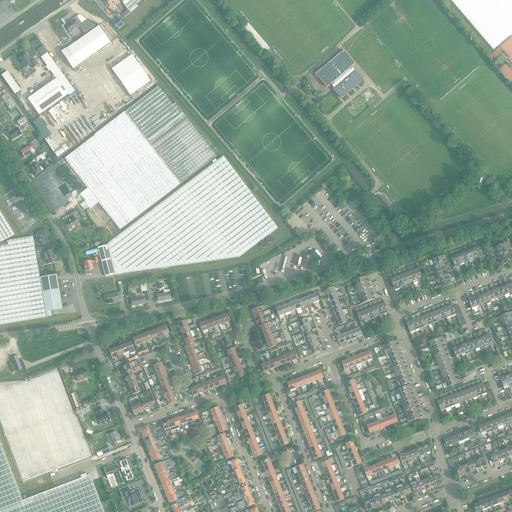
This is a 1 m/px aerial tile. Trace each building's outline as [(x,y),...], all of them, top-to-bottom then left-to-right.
[(123,0),(122,2),(128,11),(140,0),(123,0)] [(511,0),(450,0),(456,7),(493,49),(511,32),(511,0)] [(74,20),(64,26),(69,33),(78,27),(79,26),(79,25),(81,23),(77,16),(76,16),(73,19),(74,20)] [(113,23),(119,29),(124,25),(118,18),(113,23)] [(99,26),(76,41),(66,49),(62,52),(73,68),(77,65),(77,66),(110,42),(99,26)] [(43,46),(38,50),(42,56),(47,52),(43,46)] [(322,70),(316,75),(322,82),(320,83),(322,85),(324,84),(327,88),(330,84),(334,88),(333,89),(341,98),(346,94),(347,93),(356,85),(358,84),(363,80),(355,70),(354,71),(351,67),(355,64),(344,51),(339,55),(338,57),(331,63),(329,64),(322,70)] [(19,59),(21,62),(21,63),(22,65),(23,65),(25,67),(29,65),(30,65),(33,69),(38,65),(35,60),(32,62),(26,54),(24,55),(23,55),(22,55),(21,56),(21,57),(19,59)] [(132,55),(112,69),(130,96),(150,82),(132,55)] [(393,79),(398,85),(404,81),(399,75),(393,79)] [(68,95),(56,78),(27,99),(39,115),(68,95)] [(83,202),(88,208),(89,209),(98,202),(119,230),(216,156),(198,132),(175,103),(172,105),(158,86),(125,112),(125,111),(94,135),(95,135),(64,158),(87,189),(80,194),(85,201),(83,202)] [(6,94),(1,97),(6,105),(5,106),(8,110),(10,110),(10,111),(16,107),(6,94)] [(23,117),(17,121),(20,127),(27,122),(23,117)] [(22,134),(18,127),(8,133),(12,140),(22,134)] [(36,140),(30,144),(31,146),(33,149),(33,150),(39,146),(36,140)] [(31,146),(21,152),(24,157),(31,153),(34,151),(33,150),(33,149),(31,146)] [(37,162),(41,160),(42,161),(46,158),(45,157),(47,156),(45,152),(35,158),(37,162)] [(107,244),(107,245),(114,274),(115,275),(146,270),(192,264),(224,259),(239,257),(277,228),(249,190),(224,157),(223,156),(193,179),(107,244)] [(41,172),(36,163),(30,166),(35,175),(41,172)] [(84,211),(88,208),(83,202),(80,205),(84,211)] [(79,206),(77,208),(83,217),(85,216),(79,206)] [(73,218),(66,223),(70,230),(78,225),(75,221),(77,220),(73,214),(77,212),(74,209),(68,213),(70,217),(71,216),(73,218)] [(0,324),(46,317),(39,277),(33,237),(8,241),(9,245),(0,246),(0,242),(16,235),(10,227),(0,210),(0,324)] [(383,240),(389,237),(385,231),(380,234),(383,240)] [(495,248),(497,251),(497,252),(507,248),(506,248),(506,245),(509,244),(508,242),(495,247),(494,247),(494,249),(495,248)] [(472,244),(473,248),(477,257),(478,259),(479,258),(479,257),(482,255),(478,246),(476,247),(474,243),(472,244)] [(105,277),(114,274),(107,245),(97,248),(105,277)] [(467,246),(469,250),(473,260),(475,260),(474,258),(477,257),(473,248),(471,249),(470,245),(467,246)] [(510,246),(506,248),(507,248),(497,252),(497,251),(495,252),(496,253),(497,253),(498,256),(508,252),(507,250),(511,248),(510,246)] [(463,248),(464,251),(468,261),(469,262),(473,260),(469,250),(467,250),(465,247),(463,248)] [(458,249),(460,253),(464,262),(464,264),(466,263),(465,262),(468,261),(464,251),(462,252),(461,249),(458,249)] [(46,265),(55,262),(53,250),(43,252),(46,265)] [(454,251),(455,255),(459,266),(461,265),(460,264),(464,262),(460,253),(458,254),(456,250),(454,251)] [(511,251),(508,252),(498,256),(497,256),(498,258),(499,257),(500,261),(510,257),(509,255),(511,253),(511,251)] [(455,268),(459,266),(455,255),(453,256),(451,252),(449,253),(454,266),(455,268)] [(432,261),(433,264),(433,265),(442,261),(441,259),(445,257),(444,255),(431,260),(430,261),(430,262),(432,261)] [(511,255),(510,257),(500,261),(499,261),(500,262),(501,262),(502,265),(511,262),(511,259),(511,258),(511,255)] [(94,263),(98,262),(97,257),(93,258),(93,260),(83,262),(85,271),(93,269),(92,263),(94,263)] [(434,266),(435,269),(444,266),(443,263),(447,262),(446,260),(442,261),(433,265),(433,264),(432,265),(432,266),(434,266)] [(436,275),(437,275),(437,274),(446,270),(445,268),(449,266),(448,264),(444,266),(435,269),(433,269),(436,275)] [(412,266),(413,270),(417,281),(419,280),(418,279),(421,278),(418,269),(415,270),(414,266),(412,266)] [(407,268),(409,272),(412,281),(413,281),(413,283),(417,281),(418,281),(417,281),(413,270),(411,271),(409,267),(407,268)] [(404,274),(408,283),(408,285),(410,284),(409,282),(412,281),(409,272),(406,273),(405,269),(403,270),(404,274)] [(437,275),(439,278),(448,275),(447,272),(451,271),(450,269),(446,270),(437,274),(437,275)] [(398,272),(400,276),(403,285),(404,286),(405,286),(404,284),(408,283),(404,274),(402,275),(400,271),(398,272)] [(394,273),(395,277),(399,288),(400,288),(400,286),(403,285),(400,276),(397,277),(396,273),(394,273)] [(439,278),(440,283),(450,279),(449,277),(453,275),(452,273),(448,275),(439,278)] [(389,275),(389,276),(391,279),(392,282),(393,284),(394,287),(395,290),(399,288),(395,277),(393,278),(391,274),(389,275)] [(57,275),(39,277),(46,317),(52,316),(51,311),(62,309),(61,299),(62,299),(61,291),(61,281),(60,281),(60,283),(58,283),(57,276),(57,275)] [(354,280),(356,285),(365,281),(364,279),(368,277),(367,275),(354,280)] [(454,278),(450,279),(440,283),(439,283),(439,284),(441,284),(442,287),(451,284),(451,282),(454,280),(454,278)] [(356,285),(358,289),(367,286),(366,283),(370,282),(369,280),(365,281),(356,285)] [(358,289),(359,294),(369,290),(368,288),(372,286),(371,284),(367,286),(358,289)] [(505,285),(501,287),(504,295),(505,298),(509,296),(509,295),(508,293),(505,285)] [(495,299),(499,297),(496,289),(495,286),(491,288),(491,291),(495,299)] [(328,296),(335,293),(333,287),(326,290),(328,296)] [(359,294),(361,298),(370,295),(369,292),(373,291),(373,289),(369,290),(359,294)] [(486,290),(487,292),(490,302),(491,301),(491,300),(495,299),(491,291),(489,291),(488,289),(486,290)] [(482,294),(485,302),(486,302),(486,303),(490,302),(487,292),(484,293),(484,291),(483,291),(481,292),(482,294)] [(122,292),(120,293),(107,295),(108,303),(119,301),(119,299),(123,299),(122,292)] [(171,293),(157,295),(158,301),(172,299),(171,293)] [(330,301),(337,299),(337,298),(335,293),(328,296),(330,301)] [(374,293),(370,295),(361,298),(363,303),(372,299),(371,297),(375,295),(374,293)] [(311,296),(310,296),(313,303),(319,300),(316,294),(311,296)] [(305,298),(307,305),(308,305),(313,303),(310,296),(305,298)] [(132,306),(146,303),(145,297),(131,299),(132,306)] [(305,298),(299,300),(301,307),(305,306),(305,308),(308,307),(307,305),(305,298)] [(476,306),(473,298),(468,300),(471,308),(472,309),(473,310),(477,308),(476,306)] [(330,301),(333,307),(340,304),(337,299),(330,301)] [(293,302),(293,303),(296,309),(301,307),(299,300),(293,302)] [(378,301),(379,305),(383,314),(384,314),(388,312),(384,303),(382,304),(380,300),(378,301)] [(375,307),(378,316),(379,316),(383,314),(379,305),(377,306),(375,302),(373,303),(375,307)] [(446,303),(447,307),(451,316),(455,314),(455,313),(454,310),(452,307),(452,305),(449,306),(448,302),(446,303)] [(288,305),(287,305),(290,312),(296,309),(293,303),(288,305)] [(335,313),(342,310),(340,304),(333,307),(335,313)] [(375,317),(378,316),(375,307),(373,308),(371,304),(369,304),(370,308),(374,318),(375,317)] [(441,305),(442,308),(446,318),(451,316),(447,307),(444,308),(443,304),(441,305)] [(282,307),(281,307),(284,314),(285,314),(290,312),(287,305),(282,307)] [(364,306),(366,310),(369,319),(370,319),(374,318),(370,308),(368,309),(366,305),(364,306)] [(436,307),(438,310),(442,319),(446,318),(442,308),(440,309),(438,306),(436,307)] [(253,316),(260,313),(258,307),(250,310),(253,316)] [(278,316),(284,314),(281,307),(275,309),(278,316)] [(360,308),(361,312),(365,321),(369,319),(366,310),(364,311),(362,307),(360,308)] [(432,308),(433,312),(434,312),(437,321),(442,319),(438,310),(435,311),(434,308),(432,308)] [(365,321),(361,312),(359,313),(358,309),(355,310),(360,323),(365,321)] [(427,310),(429,314),(433,323),(437,321),(434,312),(433,312),(431,313),(430,309),(427,310)] [(335,313),(337,319),(344,316),(342,310),(335,313)] [(423,312),(424,316),(424,315),(428,325),(433,323),(429,314),(426,315),(425,311),(423,312)] [(222,315),(224,323),(225,323),(230,321),(227,313),(224,315),(222,315)] [(255,321),(255,322),(262,319),(260,313),(253,316),(255,321)] [(418,314),(420,317),(424,327),(428,325),(424,315),(424,316),(422,316),(421,313),(418,314)] [(501,316),(503,321),(511,318),(509,313),(501,316)] [(216,317),(216,318),(219,325),(224,323),(222,315),(216,317)] [(414,315),(415,319),(419,328),(424,327),(420,317),(417,318),(416,315),(414,315)] [(346,322),(344,316),(337,319),(339,324),(346,322)] [(409,317),(411,321),(414,330),(419,328),(415,319),(413,320),(411,316),(409,317)] [(211,319),(210,320),(213,327),(214,327),(219,325),(216,318),(211,319)] [(297,321),(299,327),(309,324),(307,318),(300,320),(297,321)] [(410,332),(414,330),(411,321),(408,322),(407,318),(405,319),(410,332)] [(257,327),(260,326),(265,324),(264,324),(262,319),(255,322),(257,327)] [(178,323),(180,329),(187,326),(185,320),(178,323)] [(206,321),(205,322),(208,329),(209,329),(213,327),(210,320),(206,321)] [(202,331),(208,329),(205,322),(199,324),(202,331)] [(504,330),(505,331),(511,327),(511,322),(504,325),(503,326),(503,327),(503,328),(503,329),(504,330),(505,330),(504,330)] [(262,331),(262,332),(269,329),(269,328),(267,323),(264,324),(265,324),(260,326),(262,331)] [(299,327),(302,333),(311,329),(309,324),(299,327)] [(166,325),(161,327),(164,335),(169,332),(166,325)] [(182,334),(189,332),(189,331),(187,326),(180,329),(182,334)] [(161,327),(155,329),(158,337),(164,335),(161,327)] [(354,331),(356,337),(362,335),(359,328),(354,331)] [(155,329),(149,331),(152,339),(158,337),(155,329)] [(264,337),(272,334),(271,334),(269,329),(262,332),(264,337)] [(302,333),(304,338),(313,335),(311,329),(302,333)] [(192,330),(189,331),(189,332),(182,334),(184,340),(192,337),(191,337),(194,336),(192,330)] [(149,331),(144,333),(147,341),(152,339),(149,331)] [(348,333),(350,339),(351,339),(356,337),(354,331),(348,333)] [(144,333),(139,336),(141,343),(147,341),(144,333)] [(342,335),(345,342),(350,339),(348,333),(342,335)] [(485,336),(488,344),(493,342),(490,334),(487,335),(486,333),(484,333),(485,336)] [(266,343),(274,340),(272,334),(264,337),(266,343)] [(480,335),(481,338),(484,346),(484,347),(489,345),(488,344),(485,336),(482,337),(481,334),(480,335)] [(304,338),(306,344),(315,340),(313,335),(304,338)] [(339,344),(345,342),(342,335),(336,337),(339,344)] [(135,345),(141,343),(139,336),(133,338),(135,345)] [(429,341),(431,346),(440,342),(439,340),(443,339),(442,336),(429,341)] [(475,337),(476,340),(476,339),(479,347),(484,346),(481,338),(478,339),(477,336),(475,337)] [(187,346),(191,344),(194,343),(192,338),(192,337),(184,340),(187,346)] [(470,339),(471,341),(474,349),(479,347),(476,339),(476,340),(473,341),(472,338),(470,339)] [(276,346),(274,340),(266,343),(268,349),(276,346)] [(306,344),(308,350),(317,346),(315,340),(306,344)] [(384,345),(386,349),(395,346),(394,343),(398,342),(397,340),(384,345)] [(465,341),(466,343),(467,343),(470,351),(474,349),(471,341),(468,342),(467,340),(465,341)] [(431,346),(433,350),(442,347),(441,345),(445,343),(444,341),(440,342),(431,346)] [(132,342),(126,344),(130,354),(132,353),(132,350),(135,349),(132,342)] [(470,352),(470,351),(467,343),(466,343),(464,344),(463,342),(461,342),(462,345),(465,353),(466,354),(470,352)] [(456,344),(457,347),(460,355),(465,353),(462,345),(459,346),(458,343),(456,344)] [(126,344),(120,346),(123,353),(124,356),(130,354),(126,344)] [(186,352),(186,353),(194,350),(192,344),(191,344),(187,346),(184,347),(186,352)] [(386,355),(388,354),(397,350),(396,348),(400,346),(399,344),(395,346),(386,349),(384,350),(386,355)] [(433,350),(434,355),(444,351),(443,349),(446,348),(445,345),(442,347),(433,350)] [(455,357),(460,355),(457,347),(454,348),(453,345),(451,346),(455,357)] [(120,346),(115,348),(118,356),(123,353),(120,346)] [(320,352),(317,346),(308,350),(310,355),(313,354),(320,352)] [(112,358),(118,356),(115,348),(109,350),(112,358)] [(228,356),(236,354),(236,353),(234,348),(226,351),(228,356)] [(397,350),(388,354),(389,358),(399,355),(398,352),(402,351),(401,349),(397,350)] [(188,358),(196,355),(194,350),(186,353),(188,358)] [(434,355),(436,360),(446,356),(445,356),(445,354),(448,352),(447,350),(444,351),(434,355)] [(364,354),(363,354),(366,361),(372,359),(369,351),(364,354)] [(290,353),(289,354),(292,361),(297,359),(295,352),(290,353)] [(399,355),(389,358),(391,363),(401,359),(400,357),(404,355),(403,353),(399,355)] [(231,362),(238,359),(236,354),(228,356),(231,362)] [(284,356),(283,356),(286,363),(287,363),(292,361),(289,354),(284,356)] [(358,356),(361,363),(366,361),(363,354),(358,356)] [(449,354),(445,356),(446,356),(436,360),(438,364),(447,360),(446,358),(450,357),(449,354)] [(190,363),(190,364),(198,361),(196,355),(188,358),(190,363)] [(11,362),(9,363),(13,372),(13,373),(16,372),(14,367),(15,367),(17,371),(22,369),(16,356),(11,358),(13,364),(12,362),(11,362)] [(278,358),(280,365),(281,365),(286,363),(283,356),(278,358)] [(353,358),(352,358),(355,365),(356,365),(361,363),(358,356),(353,358)] [(272,360),(275,368),(280,365),(278,358),(272,360)] [(347,360),(350,368),(350,367),(355,365),(352,358),(347,360)] [(405,358),(401,359),(391,363),(393,367),(402,364),(402,361),(405,360),(405,358)] [(233,367),(233,368),(240,365),(238,359),(231,362),(233,367)] [(438,364),(440,369),(449,365),(448,363),(452,361),(451,359),(447,360),(438,364)] [(267,362),(266,362),(269,370),(270,370),(275,368),(272,360),(267,362)] [(344,370),(350,368),(347,360),(341,362),(344,370)] [(193,369),(200,366),(198,361),(190,364),(193,369)] [(158,373),(151,376),(152,379),(153,379),(156,378),(159,377),(159,376),(166,373),(165,369),(163,366),(162,362),(154,365),(156,369),(157,372),(157,373),(158,373)] [(263,372),(269,370),(266,362),(261,365),(263,372)] [(403,364),(402,364),(393,367),(395,372),(404,368),(403,366),(407,364),(406,362),(403,364)] [(453,363),(449,365),(440,369),(442,373),(451,370),(450,368),(454,366),(453,363)] [(131,369),(136,367),(137,367),(136,365),(130,367),(129,364),(121,366),(124,372),(131,369)] [(233,368),(235,373),(242,371),(240,365),(233,368)] [(200,367),(200,366),(193,369),(195,375),(203,372),(200,367)] [(408,367),(404,368),(395,372),(397,377),(406,373),(405,371),(409,369),(408,367)] [(455,368),(451,370),(442,373),(443,378),(453,374),(452,372),(455,371),(455,368)] [(89,377),(86,369),(75,374),(75,373),(71,375),(73,381),(77,380),(78,381),(80,381),(81,381),(83,381),(83,380),(83,379),(84,380),(85,380),(88,379),(88,378),(88,377),(89,377)] [(124,372),(126,378),(133,375),(131,369),(124,372)] [(320,370),(315,372),(318,380),(323,378),(320,370)] [(245,376),(242,371),(235,373),(237,379),(245,376)] [(410,371),(406,373),(397,377),(399,381),(408,378),(407,375),(411,374),(410,371)] [(312,382),(318,380),(315,372),(309,375),(312,382)] [(162,385),(155,387),(156,390),(162,388),(169,385),(170,384),(169,380),(166,373),(159,376),(159,377),(160,380),(161,383),(162,384),(162,385)] [(443,378),(445,382),(455,379),(454,379),(454,377),(457,375),(456,373),(453,374),(443,378)] [(503,386),(508,385),(504,374),(501,375),(499,376),(502,384),(503,386)] [(126,378),(128,383),(135,380),(133,375),(126,378)] [(307,384),(312,382),(309,375),(304,377),(307,384)] [(218,378),(221,385),(224,384),(227,383),(224,376),(218,378)] [(412,376),(408,378),(399,381),(400,384),(400,386),(404,384),(410,382),(409,380),(413,378),(412,376)] [(307,384),(304,377),(298,379),(300,384),(301,386),(307,384)] [(458,377),(454,379),(455,379),(445,382),(446,384),(447,387),(454,384),(456,383),(456,381),(459,380),(458,377)] [(295,389),(301,386),(300,384),(298,379),(292,381),(294,384),(295,389)] [(128,384),(130,389),(138,386),(137,384),(135,380),(128,383),(128,384)] [(348,388),(356,385),(355,384),(353,380),(346,383),(347,384),(348,388)] [(290,391),(295,389),(294,384),(292,381),(287,383),(287,384),(290,391)] [(477,384),(478,386),(482,395),(486,393),(483,384),(482,384),(480,384),(479,381),(476,382),(477,384)] [(202,384),(205,392),(210,390),(211,389),(208,382),(207,382),(202,384)] [(472,384),(473,387),(477,397),(482,395),(478,386),(476,386),(475,384),(474,383),(472,384)] [(196,387),(195,387),(198,394),(199,394),(204,392),(205,392),(202,384),(201,384),(196,387)] [(397,390),(399,394),(408,390),(407,388),(411,387),(410,384),(397,390)] [(467,385),(469,389),(473,399),(477,397),(473,387),(471,388),(470,384),(467,385)] [(162,388),(164,394),(172,391),(169,385),(162,388)] [(350,393),(350,394),(358,391),(358,390),(356,385),(348,388),(350,393)] [(140,392),(138,386),(130,389),(132,395),(140,392)] [(463,387),(464,391),(468,400),(473,399),(469,389),(467,390),(465,386),(463,387)] [(193,396),(198,394),(195,387),(190,389),(193,396)] [(458,389),(460,393),(463,402),(468,400),(464,391),(462,392),(460,388),(458,389)] [(412,389),(408,390),(399,394),(401,399),(410,395),(409,393),(413,391),(412,389)] [(320,393),(322,398),(330,395),(328,390),(320,393)] [(454,391),(455,395),(459,404),(463,402),(460,393),(457,394),(456,390),(454,391)] [(164,394),(166,399),(174,396),(172,391),(164,394)] [(353,399),(360,396),(358,391),(350,394),(353,399)] [(449,393),(451,396),(454,406),(459,404),(455,395),(453,396),(451,392),(449,393)] [(75,393),(71,394),(76,408),(81,406),(79,401),(78,401),(75,393)] [(414,393),(410,395),(401,399),(402,403),(412,400),(411,397),(415,396),(414,393)] [(444,394),(446,398),(450,408),(454,406),(451,396),(448,397),(447,393),(444,394)] [(262,397),(264,402),(271,399),(269,394),(262,397)] [(322,398),(324,404),(332,401),(330,395),(322,398)] [(440,396),(441,400),(445,410),(450,408),(446,398),(444,399),(442,395),(440,396)] [(176,402),(174,396),(166,399),(168,405),(176,402)] [(355,404),(355,405),(362,402),(362,401),(360,396),(353,399),(355,404)] [(151,400),(148,401),(151,409),(157,406),(154,399),(153,397),(150,398),(151,400)] [(441,411),(445,410),(441,400),(439,401),(438,397),(435,398),(441,411)] [(416,398),(412,400),(402,403),(404,408),(414,404),(413,402),(417,400),(416,398)] [(273,405),(271,399),(264,402),(266,408),(273,405)] [(148,401),(142,403),(145,411),(151,409),(148,401)] [(293,403),(295,409),(303,406),(300,401),(293,403)] [(324,404),(327,409),(334,406),(332,401),(324,404)] [(357,410),(364,407),(362,402),(355,405),(357,410)] [(142,403),(137,405),(140,413),(145,411),(142,403)] [(418,403),(414,404),(404,408),(406,413),(415,409),(414,406),(418,405),(418,403)] [(134,415),(140,413),(137,405),(131,408),(134,415)] [(234,408),(237,413),(244,410),(242,405),(234,408)] [(266,408),(268,413),(275,410),(273,405),(266,408)] [(85,406),(75,409),(77,415),(79,414),(81,413),(87,411),(85,406)] [(295,409),(297,415),(305,412),(303,406),(295,409)] [(329,414),(329,415),(336,412),(334,406),(327,409),(325,410),(327,415),(329,414)] [(101,407),(93,410),(96,416),(94,417),(97,426),(110,421),(106,412),(103,413),(101,407)] [(210,410),(213,416),(220,413),(218,407),(210,410)] [(367,413),(364,407),(357,410),(359,416),(367,413)] [(419,407),(415,409),(406,413),(408,417),(417,413),(416,411),(420,410),(419,407)] [(237,413),(239,419),(246,416),(244,410),(237,413)] [(278,416),(275,410),(268,413),(270,419),(278,416)] [(297,415),(299,420),(307,418),(305,412),(297,415)] [(329,415),(331,420),(338,417),(336,412),(329,415)] [(421,412),(417,413),(408,417),(410,422),(419,418),(418,416),(422,414),(421,412)] [(213,416),(215,421),(222,418),(220,413),(213,416)] [(191,414),(185,416),(187,423),(190,422),(191,425),(194,424),(191,414)] [(394,414),(388,417),(391,424),(397,422),(394,414)] [(506,415),(500,418),(503,424),(509,422),(506,415)] [(185,416),(179,418),(183,429),(185,429),(185,427),(188,426),(187,423),(185,416)] [(239,419),(241,424),(248,421),(246,416),(239,419)] [(280,421),(278,416),(270,419),(272,424),(280,421)] [(331,420),(333,426),(341,423),(338,417),(331,420)] [(380,420),(377,421),(380,429),(386,427),(383,419),(382,417),(379,419),(380,420)] [(388,417),(383,419),(386,427),(391,424),(388,417)] [(179,418),(174,420),(177,429),(180,428),(180,430),(183,429),(179,418)] [(215,421),(217,427),(224,424),(224,423),(224,422),(222,418),(215,421)] [(299,420),(301,426),(309,423),(307,418),(299,420)] [(500,418),(495,420),(497,427),(498,427),(503,424),(500,418)] [(174,420),(168,421),(171,431),(177,429),(174,420)] [(495,420),(489,422),(493,431),(493,432),(499,429),(498,427),(497,427),(495,420)] [(168,432),(171,431),(168,421),(162,423),(164,430),(167,429),(168,432)] [(251,427),(248,421),(241,424),(243,430),(251,427)] [(282,427),(280,421),(272,424),(274,430),(282,427)] [(377,421),(372,423),(375,431),(380,429),(377,421)] [(489,422),(484,424),(486,431),(487,433),(493,431),(489,422)] [(140,429),(142,433),(160,426),(159,423),(158,424),(158,425),(155,426),(151,427),(151,425),(140,429)] [(301,426),(304,431),(311,428),(314,427),(312,424),(310,425),(309,423),(301,426)] [(333,426),(335,431),(343,428),(341,423),(333,426)] [(375,431),(372,423),(366,425),(369,433),(375,431)] [(227,430),(224,424),(217,427),(220,433),(224,431),(227,430)] [(142,433),(143,438),(156,433),(157,433),(154,431),(155,431),(161,428),(160,426),(142,433)] [(253,432),(251,427),(243,430),(245,435),(253,432)] [(284,432),(282,427),(274,430),(277,435),(284,432)] [(304,431),(306,437),(313,434),(311,428),(304,431)] [(345,434),(343,428),(335,431),(338,437),(345,434)] [(470,440),(476,438),(478,437),(477,432),(474,433),(472,429),(467,431),(469,438),(470,440)] [(143,438),(145,443),(156,439),(155,436),(161,433),(160,431),(157,433),(156,433),(143,438)] [(467,431),(461,433),(464,440),(469,438),(467,431)] [(110,434),(107,435),(110,444),(112,443),(112,445),(113,446),(117,444),(117,443),(116,442),(120,440),(119,436),(118,437),(116,432),(110,434)] [(255,438),(253,432),(245,435),(247,441),(255,438)] [(277,435),(279,441),(286,438),(284,432),(277,435)] [(461,433),(455,435),(459,444),(465,442),(464,440),(461,433)] [(216,440),(217,443),(226,439),(224,434),(217,437),(218,440),(216,440)] [(306,437),(308,442),(315,439),(313,434),(306,437)] [(455,435),(450,437),(452,444),(453,444),(454,446),(459,444),(455,435)] [(447,446),(452,444),(450,437),(444,440),(446,443),(443,444),(446,449),(448,449),(447,446)] [(247,441),(250,446),(257,443),(255,438),(247,441)] [(289,444),(286,438),(279,441),(281,447),(289,444)] [(157,440),(156,439),(145,443),(147,447),(161,442),(160,439),(157,440)] [(220,445),(222,448),(229,445),(226,439),(217,443),(218,446),(220,445)] [(308,442),(310,448),(318,445),(315,439),(308,442)] [(0,511),(104,511),(90,474),(22,499),(0,441),(0,511)] [(345,444),(347,449),(354,447),(352,441),(345,444)] [(147,447),(149,452),(161,447),(160,444),(162,444),(161,442),(147,447)] [(250,446),(252,452),(259,449),(257,443),(250,446)] [(224,453),(224,454),(231,451),(229,445),(222,448),(224,453)] [(310,448),(312,454),(320,451),(318,445),(310,448)] [(427,445),(421,447),(424,454),(425,456),(425,457),(428,456),(426,453),(429,452),(427,445)] [(149,452),(151,457),(163,452),(165,451),(164,449),(162,450),(161,447),(149,452)] [(357,452),(354,447),(347,449),(349,455),(357,452)] [(421,447),(415,449),(418,456),(419,458),(425,456),(424,454),(421,447)] [(262,454),(259,449),(252,452),(254,457),(262,454)] [(415,449),(410,451),(413,458),(418,456),(415,449)] [(506,449),(500,451),(503,458),(506,457),(506,458),(510,456),(509,455),(509,456),(506,449)] [(497,450),(494,451),(497,460),(498,460),(500,459),(501,460),(504,459),(503,458),(500,451),(498,452),(497,450)] [(233,457),(231,451),(224,454),(226,459),(233,457)] [(322,456),(320,451),(312,454),(315,459),(322,456)] [(410,451),(404,454),(407,461),(408,463),(414,461),(413,458),(410,451)] [(498,461),(498,460),(497,460),(494,451),(488,453),(489,455),(491,460),(492,462),(495,461),(495,462),(498,461)] [(164,454),(163,452),(151,457),(153,462),(160,459),(163,457),(162,455),(164,454)] [(349,455),(351,461),(359,458),(357,452),(349,455)] [(401,463),(407,461),(404,454),(398,456),(401,463)] [(396,456),(391,459),(394,466),(399,464),(396,456)] [(483,457),(478,459),(481,467),(483,466),(484,467),(487,465),(486,462),(484,457),(483,457)] [(262,461),(264,467),(271,464),(269,458),(262,461)] [(361,463),(359,458),(351,461),(353,466),(361,463)] [(222,468),(223,470),(224,470),(239,464),(237,459),(227,462),(228,465),(224,467),(222,468)] [(391,459),(385,461),(388,468),(394,466),(391,459)] [(474,459),(471,460),(472,462),(475,469),(478,468),(478,469),(481,468),(481,467),(478,459),(475,461),(474,459)] [(128,481),(133,479),(133,478),(135,477),(134,476),(133,476),(133,475),(134,475),(133,472),(130,465),(128,465),(126,460),(103,468),(107,478),(106,474),(121,469),(122,473),(124,472),(126,476),(124,477),(125,477),(127,481),(128,481)] [(321,463),(324,468),(331,466),(329,460),(321,463)] [(472,462),(471,460),(466,462),(467,464),(469,471),(470,471),(472,470),(472,471),(476,470),(475,469),(472,462)] [(162,462),(154,465),(156,470),(174,463),(174,461),(166,464),(165,461),(162,462)] [(383,470),(388,468),(385,461),(380,463),(383,470)] [(470,472),(470,471),(469,471),(467,464),(466,462),(460,464),(461,466),(464,473),(466,472),(467,473),(470,472)] [(174,463),(156,470),(158,475),(166,471),(166,472),(169,470),(168,468),(175,465),(174,463)] [(380,463),(374,465),(377,473),(383,470),(380,463)] [(233,469),(234,471),(240,469),(239,464),(224,470),(223,470),(224,472),(224,473),(233,469)] [(273,469),(271,464),(264,467),(266,472),(273,469)] [(295,467),(297,472),(305,470),(302,464),(295,467)] [(374,465),(369,467),(372,475),(377,473),(374,465)] [(465,474),(464,473),(461,466),(458,467),(457,465),(452,467),(455,472),(457,472),(457,474),(458,475),(461,474),(461,475),(465,474)] [(333,471),(331,466),(324,468),(326,474),(333,471)] [(366,477),(372,475),(369,467),(363,469),(366,477)] [(231,473),(232,477),(242,473),(240,469),(234,471),(231,473)] [(266,472),(268,478),(275,475),(273,469),(266,472)] [(307,475),(305,470),(297,472),(299,478),(307,475)] [(326,474),(328,480),(335,477),(333,471),(326,474)] [(234,479),(234,481),(244,477),(242,473),(232,477),(228,479),(229,481),(234,479)] [(174,474),(160,479),(162,484),(173,480),(171,477),(175,476),(174,474)] [(268,478),(270,483),(277,480),(279,480),(278,477),(276,477),(275,475),(268,478)] [(309,481),(307,475),(299,478),(302,484),(309,481)] [(433,478),(436,485),(442,483),(439,475),(436,476),(435,475),(433,476),(433,478)] [(244,477),(234,481),(235,483),(232,484),(230,485),(231,488),(246,482),(244,477)] [(328,480),(330,485),(338,483),(335,477),(328,480)] [(436,485),(433,478),(427,480),(430,488),(432,487),(433,488),(437,486),(436,485)] [(173,480),(162,484),(164,489),(179,483),(179,482),(179,480),(174,482),(173,480)] [(270,483),(272,489),(280,486),(277,480),(270,483)] [(421,481),(425,490),(430,488),(427,480),(425,481),(424,480),(421,481)] [(311,486),(309,481),(302,484),(304,489),(311,486)] [(419,483),(416,484),(419,492),(425,490),(421,481),(419,482),(419,483)] [(238,490),(248,486),(246,482),(229,489),(230,491),(237,488),(238,490)] [(179,483),(164,489),(166,493),(176,489),(175,487),(180,485),(179,483)] [(340,488),(338,483),(330,485),(332,491),(340,488)] [(414,494),(419,492),(416,484),(411,486),(414,494)] [(408,485),(403,487),(406,495),(411,493),(408,485)] [(128,486),(120,490),(121,494),(126,492),(131,506),(132,506),(133,507),(137,506),(136,505),(143,502),(141,498),(141,497),(140,493),(138,489),(130,492),(128,486)] [(236,493),(237,495),(249,491),(248,486),(238,490),(239,492),(236,493)] [(272,489),(275,494),(282,491),(280,486),(272,489)] [(313,492),(311,486),(304,489),(306,495),(313,492)] [(403,487),(397,489),(400,497),(406,495),(403,487)] [(332,491),(334,496),(342,493),(340,488),(332,491)] [(176,489),(166,493),(167,498),(176,494),(176,495),(183,492),(182,489),(177,491),(176,489)] [(176,494),(167,498),(169,503),(171,502),(172,505),(178,501),(185,497),(188,495),(191,494),(189,489),(187,490),(183,492),(184,494),(177,498),(176,497),(177,497),(176,495),(176,494)] [(389,502),(394,499),(391,491),(390,489),(385,491),(386,493),(386,494),(389,502)] [(397,489),(391,491),(394,499),(400,497),(397,489)] [(242,498),(242,499),(251,495),(249,491),(237,495),(234,496),(236,501),(242,498)] [(284,497),(282,491),(275,494),(277,500),(284,497)] [(501,493),(501,494),(504,501),(510,499),(507,491),(504,492),(501,493)] [(316,497),(313,492),(306,495),(308,500),(316,497)] [(344,499),(342,493),(334,496),(337,502),(344,499)] [(383,504),(389,502),(386,494),(382,495),(381,493),(379,494),(380,496),(383,504)] [(375,498),(378,506),(383,504),(380,496),(379,494),(374,496),(375,498)] [(495,495),(496,496),(499,503),(502,502),(502,503),(504,503),(504,501),(501,494),(498,495),(498,494),(495,495)] [(237,503),(238,506),(253,500),(251,495),(242,499),(243,501),(237,503)] [(490,497),(490,498),(493,505),(499,503),(496,496),(493,497),(493,496),(490,497)] [(172,505),(171,506),(174,511),(189,502),(192,501),(193,500),(192,498),(187,501),(185,497),(178,501),(172,505)] [(286,503),(284,497),(277,500),(279,505),(286,503)] [(308,500),(310,506),(318,503),(316,497),(308,500)] [(372,508),(369,500),(368,499),(368,497),(362,500),(363,502),(366,510),(372,508)] [(372,508),(378,506),(375,498),(371,499),(371,498),(368,499),(369,500),(372,508)] [(484,499),(484,500),(485,500),(487,508),(490,507),(491,508),(493,507),(493,506),(493,505),(490,498),(487,499),(487,498),(484,499)] [(255,504),(253,500),(238,506),(239,508),(246,506),(245,505),(247,504),(248,507),(255,504)] [(478,502),(479,502),(482,510),(487,508),(485,500),(484,500),(482,501),(481,500),(478,502)] [(189,502),(174,511),(181,511),(182,511),(186,509),(185,508),(191,504),(189,502)] [(476,511),(482,510),(479,502),(476,503),(476,502),(473,504),(476,511)] [(288,508),(286,503),(279,505),(281,511),(288,508)] [(320,509),(318,503),(310,506),(309,507),(310,510),(312,509),(313,511),(320,509)]
